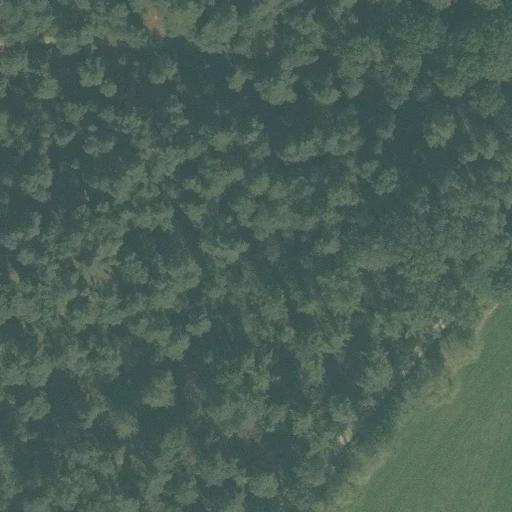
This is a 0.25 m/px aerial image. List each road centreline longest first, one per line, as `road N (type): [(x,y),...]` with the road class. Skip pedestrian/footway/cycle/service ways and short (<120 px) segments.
road 1 (track): [(511,43),(161,47),(0,40)]
road 2 (track): [(276,511),(511,239)]
